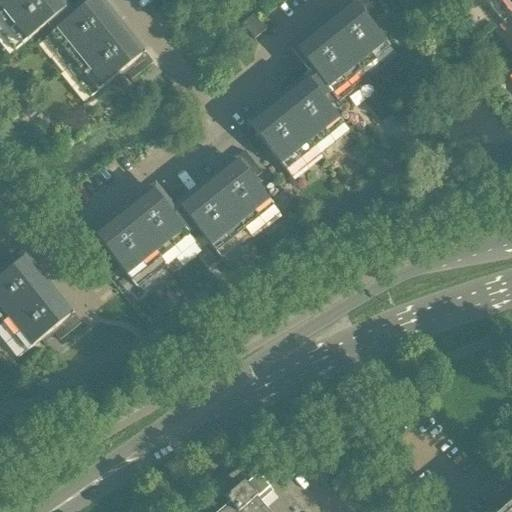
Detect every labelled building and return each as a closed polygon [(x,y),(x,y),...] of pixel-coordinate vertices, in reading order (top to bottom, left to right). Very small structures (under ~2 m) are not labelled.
[(45,41),(56,55),(91,98),(124,72),(131,81),(153,64),(101,0),(95,0),(76,16),(69,21),(63,13),(69,8),(62,0),(0,0),(0,33),(15,52),(38,33),(40,32),(46,39),(45,41)] [(238,132),(255,153),(265,146),(291,179),(349,133),(328,107),(336,101),(338,103),(395,56),(369,24),(378,16),(365,0),(354,0),(294,48),(318,78),(310,84),(305,78),(238,132)] [(511,76),(509,79),(511,82),(511,0),(484,0),(511,34),(511,76)] [(242,25),(254,41),(265,32),(253,16),(242,25)] [(182,212),(175,219),(151,189),(84,242),(101,264),(110,257),(136,289),(194,243),(193,241),(201,235),(221,260),(279,214),(252,181),(262,174),(244,152),(177,206),(182,212)] [(60,342),(81,324),(28,257),(0,279),(0,334),(20,359),(52,333),(60,342)] [(229,508),(223,511),(262,511),(264,511),(265,510),(257,501),(270,489),(247,462),(247,461),(245,462),(246,463),(224,481),(214,490),(225,502),(224,503),(229,508)]
